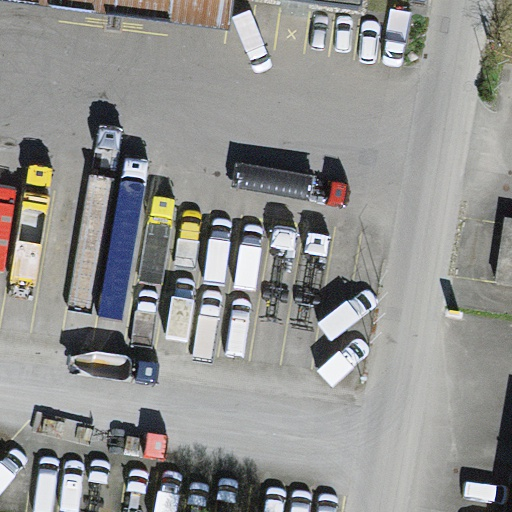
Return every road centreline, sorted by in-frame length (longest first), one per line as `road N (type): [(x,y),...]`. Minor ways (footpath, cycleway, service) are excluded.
road 1 (residential): [(380,511),(468,0)]
road 2 (unknown): [(451,96),(0,44)]
road 3 (unknown): [(0,353),(398,406)]
